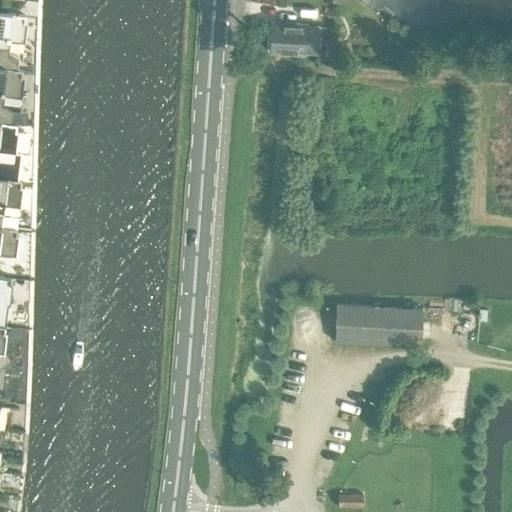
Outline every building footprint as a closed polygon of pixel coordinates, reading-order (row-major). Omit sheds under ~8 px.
[(0,67),(16,69),(17,69),(18,57),(7,50),(8,38),(18,39),(18,41),(23,42),(26,22),(24,22),(25,15),(0,11),(0,67)] [(316,51),(317,25),(270,23),(269,49),(316,51)] [(0,67),(0,122),(11,124),(11,123),(12,111),(1,104),(2,92),(15,94),(15,96),(20,96),(23,77),(21,77),(22,69),(17,69),(16,69),(0,67)] [(0,177),(5,178),(5,177),(17,179),(20,152),(15,151),(17,131),(15,131),(16,124),(11,123),(11,124),(0,122),(0,177)] [(0,177),(0,226),(0,227),(0,226),(3,202),(14,204),(14,205),(19,206),(22,187),(20,187),(21,179),(17,179),(5,177),(5,178),(0,177)] [(16,228),(0,226),(0,227),(0,226),(0,251),(10,253),(9,254),(15,255),(17,236),(15,236),(16,228)] [(10,277),(0,275),(0,300),(3,301),(3,303),(9,304),(11,284),(9,284),(10,277)] [(420,344),(422,307),(336,303),(334,340),(420,344)] [(338,506),(362,506),(362,493),(338,493),(338,506)]
